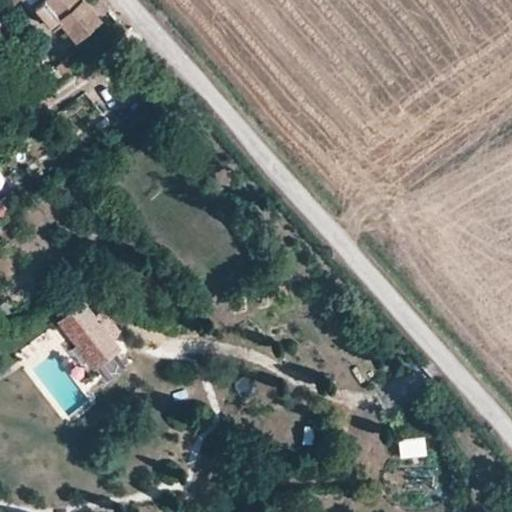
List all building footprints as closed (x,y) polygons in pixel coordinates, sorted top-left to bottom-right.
[(0,0),(0,11),(1,13),(18,0),(26,0),(31,6),(34,5),(39,0),(0,0)] [(39,0),(34,5),(51,25),(58,19),(74,37),(99,16),(98,14),(108,6),(103,0),(39,0)] [(56,65),(64,76),(75,68),(67,57),(56,65)] [(9,188),(0,194),(0,213),(18,200),(9,188)] [(79,295),(55,315),(94,363),(119,343),(79,295)] [(399,452),(426,448),(423,429),(396,432),(399,452)]
